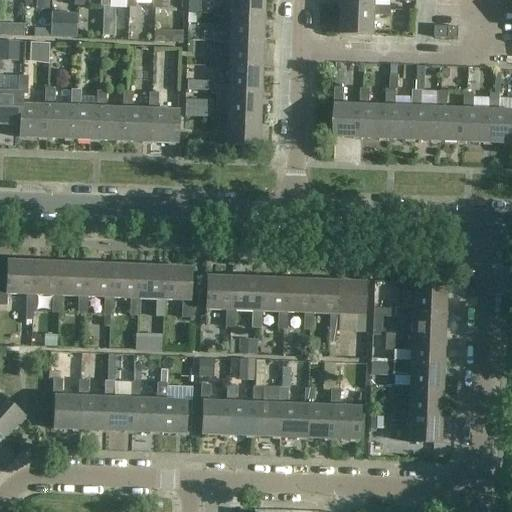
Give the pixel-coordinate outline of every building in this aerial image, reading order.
[(100,0),(100,8),(109,8),(109,0),(100,0)] [(125,0),(126,9),(135,9),(135,0),(125,0)] [(151,0),(152,10),(161,10),(161,0),(151,0)] [(230,15),(263,17),(264,0),(230,0),(230,9),(213,8),(213,18),(230,18),(230,15)] [(339,0),(340,9),(373,10),(373,7),(373,0),(339,0)] [(414,0),(402,0),(403,9),(414,9),(414,0)] [(390,7),(373,7),(373,10),(340,9),(339,35),(372,36),(373,17),(390,17),(390,7)] [(60,25),(60,15),(51,14),(50,35),(76,35),(77,26),(60,25)] [(263,42),(263,17),(230,15),(230,18),(229,35),(213,34),(212,44),(229,44),(229,41),(263,42)] [(435,27),(435,39),(459,39),(460,28),(435,27)] [(262,69),(263,42),(229,41),(229,44),(228,61),(212,60),(211,70),(228,70),(228,67),(262,69)] [(227,94),(261,95),(262,69),(228,67),(228,70),(227,87),(211,86),(210,96),(227,97),(227,94)] [(0,126),(19,127),(20,127),(20,107),(21,106),(22,95),(27,95),(28,77),(18,77),(17,94),(1,93),(2,76),(0,76),(0,126)] [(335,139),(361,140),(363,107),(360,107),(344,106),(345,89),(335,88),(334,107),(336,107),(335,139)] [(46,140),(72,141),(73,108),(70,108),(54,107),(54,90),(45,89),(44,107),(47,107),(46,140)] [(361,140),(388,141),(389,108),(386,108),(370,107),(371,90),(361,90),(360,107),(363,107),(361,140)] [(388,141),(413,142),(415,109),(413,109),(396,108),(397,91),(387,90),(386,108),(389,108),(388,141)] [(72,141),(98,142),(100,109),(96,109),(80,108),(80,91),(71,91),(70,108),(73,108),(72,141)] [(441,110),(438,110),(422,109),(423,92),(413,91),(413,109),(415,109),(413,142),(440,143),(441,110)] [(98,142),(124,143),(126,110),(122,110),(106,109),(106,92),(97,92),(96,109),(100,109),(98,142)] [(440,143),(466,144),(467,111),(464,111),(448,110),(449,93),(439,92),(438,110),(441,110),(440,143)] [(124,143),(150,144),(151,111),(148,111),(132,110),(132,93),(122,93),(122,110),(126,110),(124,143)] [(177,145),(179,112),(158,111),(158,94),(149,94),(148,111),(151,111),(150,144),(177,145)] [(260,121),(261,95),(227,94),(227,97),(227,113),(210,112),(210,102),(189,102),(189,116),(210,116),(209,122),(226,123),(226,120),(260,121)] [(493,112),(490,112),(474,111),(475,94),(465,94),(464,111),(467,111),(466,144),(492,145),(493,112)] [(511,112),(500,112),(501,95),(491,95),(490,112),(493,112),(492,145),(511,145),(511,112)] [(44,107),(21,106),(20,107),(20,127),(19,127),(19,139),(46,140),(47,107),(44,107)] [(259,148),(260,121),(226,120),(226,123),(226,139),(209,138),(208,148),(227,148),(227,147),(259,148)] [(35,314),(35,297),(32,297),(34,261),(33,261),(33,263),(9,262),(9,260),(7,259),(7,263),(6,263),(6,267),(0,266),(0,306),(6,307),(6,310),(7,311),(7,296),(26,296),(25,321),(37,321),(37,314),(35,314)] [(58,298),(59,262),(59,264),(35,263),(35,261),(34,261),(32,297),(35,297),(52,297),(51,314),(60,315),(61,298),(58,298)] [(86,316),(87,299),(84,299),(85,263),(85,265),(60,264),(60,262),(59,262),(58,298),(61,298),(78,298),(77,315),(86,316)] [(110,300),(112,264),(111,264),(111,266),(86,265),(87,263),(85,263),(84,299),(87,299),(103,299),(102,326),(109,326),(110,317),(112,317),(113,300),(110,300)] [(138,318),(139,301),(136,300),(137,264),(137,267),(112,266),(112,264),(110,300),(113,300),(129,300),(129,317),(138,318)] [(162,302),(163,266),(163,265),(163,268),(138,267),(138,264),(137,264),(136,300),(139,301),(156,301),(155,318),(164,318),(165,302),(162,302)] [(162,302),(165,302),(181,302),(181,319),(191,319),(191,301),(189,301),(191,269),(164,268),(164,266),(163,266),(162,302)] [(234,328),(235,312),(232,311),(233,276),(233,278),(208,278),(208,275),(207,275),(207,278),(206,278),(205,311),(206,311),(205,325),(207,325),(207,310),(225,311),(225,328),(234,328)] [(234,276),(233,276),(232,311),(235,312),(252,312),(251,329),(261,329),(261,313),(258,313),(259,277),(258,277),(258,280),(234,279),(234,276)] [(286,330),(287,314),(284,314),(285,278),(284,278),(284,280),(260,280),(260,277),(259,277),(258,313),(261,313),(277,313),(277,330),(286,330)] [(286,278),(285,278),(284,314),(287,314),(303,314),(302,331),(312,331),(313,315),(310,315),(311,279),(310,279),(310,281),(286,281),(286,278)] [(338,332),(339,316),(336,315),(337,280),(336,280),(336,282),(311,282),(311,279),(310,315),(313,315),(329,315),(329,343),(335,343),(335,332),(338,332)] [(336,315),(339,316),(355,316),(355,333),(365,333),(365,315),(363,315),(364,283),(338,282),(338,280),(337,280),(336,315)] [(412,293),(411,309),(411,312),(447,313),(445,313),(446,288),(448,288),(448,287),(446,287),(446,286),(414,285),(414,283),(396,283),(395,292),(412,293)] [(411,319),(410,335),(410,338),(446,339),(444,339),(445,314),(447,314),(447,313),(411,312),(411,309),(394,308),(394,318),(411,319)] [(157,349),(158,334),(141,334),(141,349),(157,349)] [(372,344),(392,344),(392,336),(372,335),(372,344)] [(446,340),(446,339),(410,338),(410,335),(393,335),(393,344),(410,345),(409,361),(409,364),(445,366),(445,365),(443,365),(444,340),(446,340)] [(445,366),(409,364),(409,361),(393,361),(392,370),(409,371),(408,387),(408,390),(444,392),(444,391),(442,391),(443,366),(445,366)] [(200,385),(210,385),(210,363),(201,362),(200,385)] [(258,380),(257,362),(238,363),(239,381),(258,380)] [(308,363),(308,372),(322,373),(322,363),(308,363)] [(344,366),(334,366),(334,377),(344,377),(344,366)] [(132,400),(131,435),(132,435),(132,433),(156,434),(156,436),(157,436),(158,401),(156,401),(139,400),(140,372),(132,371),(132,383),(131,383),(130,400),(132,400)] [(378,371),(376,384),(393,386),(394,373),(378,371)] [(62,380),(52,380),(51,398),(53,398),(52,430),(79,431),(79,433),(80,398),(78,398),(62,397),(62,380)] [(107,399),(104,399),(88,398),(88,381),(78,381),(78,398),(80,398),(79,433),(80,433),(80,431),(105,432),(105,434),(107,399)] [(131,435),(132,400),(130,400),(113,399),(114,382),(104,382),(104,399),(107,399),(105,434),(106,434),(106,432),(131,433),(131,435)] [(158,401),(157,436),(158,436),(158,434),(183,435),(182,437),(184,437),(184,435),(186,387),(185,387),(184,402),(165,401),(166,384),(156,384),(156,401),(158,401)] [(227,439),(228,403),(226,403),(210,403),(210,386),(200,385),(199,404),(201,404),(200,436),(227,437),(227,439)] [(228,403),(227,439),(228,439),(228,437),(253,438),(253,440),(255,404),(252,404),(236,404),(236,387),(226,387),(226,403),(228,403)] [(444,392),(408,390),(408,387),(391,387),(391,396),(408,397),(407,413),(407,416),(443,418),(443,417),(441,417),(442,392),(444,392)] [(279,441),(280,405),(278,405),(262,405),(262,388),(252,388),(252,404),(255,404),(253,440),(254,440),(254,438),(279,439),(279,441)] [(280,405),(279,441),(280,441),(280,439),(305,440),(305,442),(306,442),(307,406),(304,406),(287,405),(288,389),(278,388),(278,405),(280,405)] [(331,443),(333,407),(330,407),(313,406),(314,390),(304,389),(304,406),(307,406),(306,442),(306,440),(331,441),(331,443)] [(330,390),(330,407),(333,407),(331,443),(332,443),(332,441),(357,441),(357,444),(358,444),(358,441),(359,441),(360,408),(359,408),(360,393),(359,393),(358,408),(339,407),(340,390),(330,390)] [(24,418),(0,395),(0,432),(7,439),(6,437),(23,419),(24,421),(25,420),(24,418)] [(443,418),(407,416),(407,413),(390,413),(390,422),(407,423),(406,442),(392,441),(392,442),(407,443),(440,445),(441,418),(443,418)]
